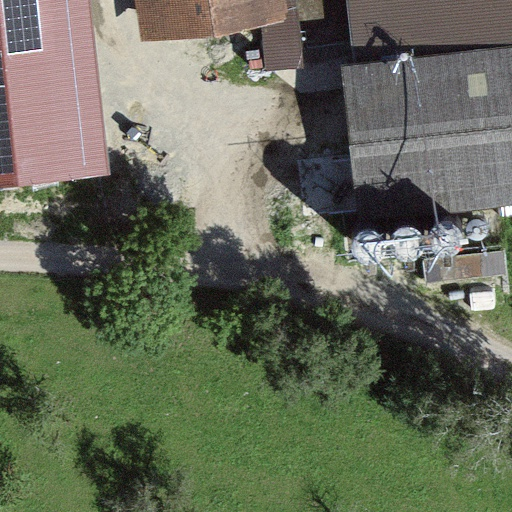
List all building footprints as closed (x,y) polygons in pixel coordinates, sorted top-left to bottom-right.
[(255,0),(137,0),(143,46),(260,33),(255,0)] [(258,0),(266,75),(303,71),(295,0),(258,0)] [(511,0),(350,0),(358,73),(343,75),(359,232),(511,216),(511,0)] [(435,275),(440,279),(446,280),(452,279),(458,276),(462,272),(464,266),(465,260),(463,255),(460,250),(456,246),(451,244),(445,244),(440,245),(435,248),(431,253),(429,259),(429,265),(431,271),(435,275)] [(396,280),(402,283),(408,284),(414,283),(419,280),(423,276),(426,270),(426,264),(425,259),(422,254),(418,251),(412,248),(407,248),(401,249),(396,252),(393,257),(390,263),(390,269),(393,275),(396,280)] [(359,283),(364,286),(370,287),(376,286),(381,284),(386,279),(388,273),(389,268),(387,262),(384,257),(380,254),(375,252),(369,251),(363,253),(359,256),(355,260),(353,266),(353,272),(355,278),(359,283)]
